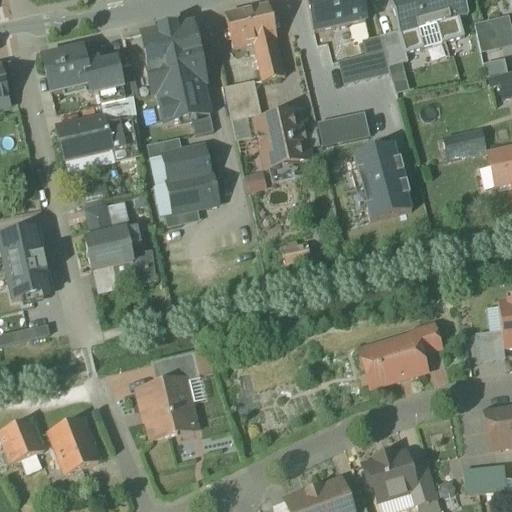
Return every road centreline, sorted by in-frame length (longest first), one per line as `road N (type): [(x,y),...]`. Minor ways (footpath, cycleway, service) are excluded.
road 1 (residential): [(21,27),(79,344)]
road 2 (residential): [(511,393),(374,430),(231,495)]
road 3 (tertiary): [(21,27),(187,0)]
road 4 (residential): [(92,388),(152,511)]
